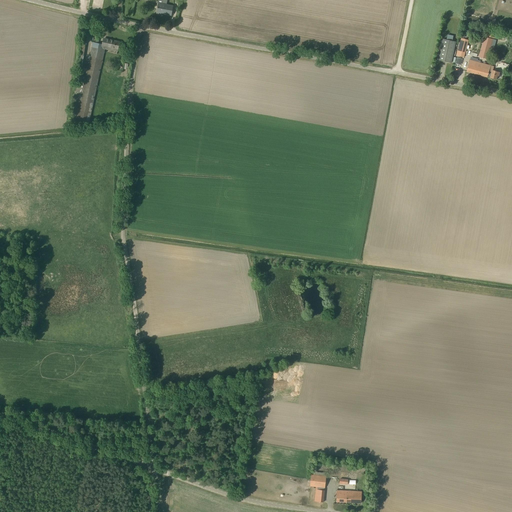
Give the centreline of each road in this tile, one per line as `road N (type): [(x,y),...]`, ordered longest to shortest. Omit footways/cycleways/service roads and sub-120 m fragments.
road 1 (unclassified): [(511,93),(28,0)]
road 2 (track): [(139,25),(121,228),(152,467),(148,511)]
road 3 (tertiary): [(317,511),(224,494),(0,415)]
